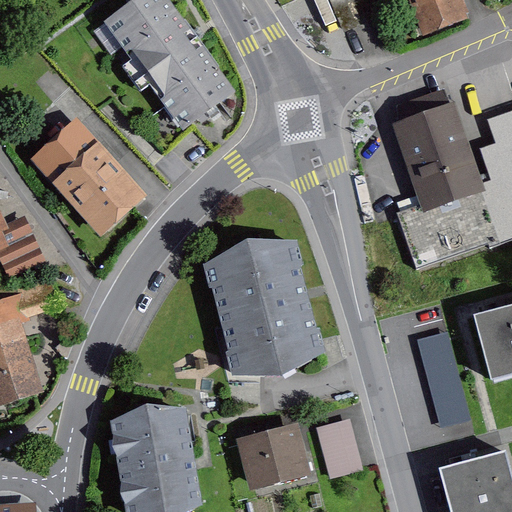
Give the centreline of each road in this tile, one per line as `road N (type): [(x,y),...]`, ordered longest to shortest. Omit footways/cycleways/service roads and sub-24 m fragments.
road 1 (residential): [(299,119),(182,217),(115,312),(77,411),(74,478)]
road 2 (tertiary): [(413,511),(341,238),(299,119)]
road 3 (residential): [(511,25),(381,76),(299,119)]
road 4 (tertiary): [(299,119),(238,0)]
